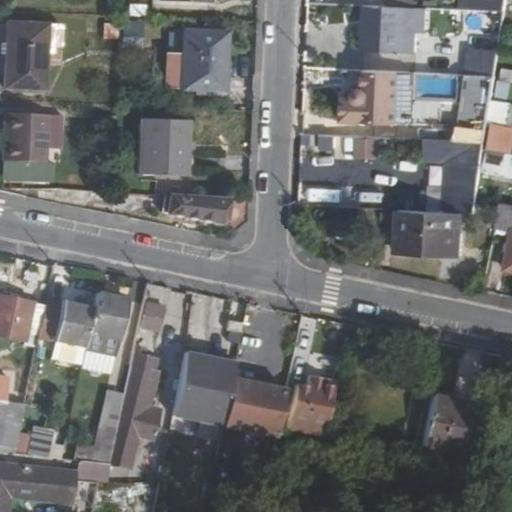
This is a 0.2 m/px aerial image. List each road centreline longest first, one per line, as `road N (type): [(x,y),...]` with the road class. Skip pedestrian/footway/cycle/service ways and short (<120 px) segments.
road 1 (residential): [(271,278),(283,0)]
road 2 (residential): [(0,221),(271,278)]
road 3 (residential): [(271,278),(511,326)]
